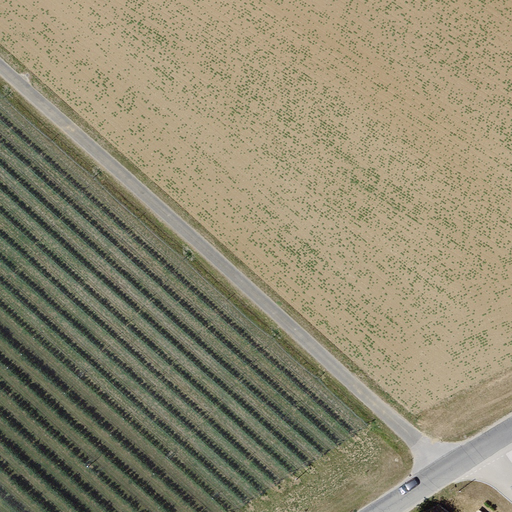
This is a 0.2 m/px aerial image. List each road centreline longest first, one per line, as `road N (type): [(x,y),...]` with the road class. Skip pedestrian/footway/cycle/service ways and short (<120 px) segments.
road 1 (track): [(0,64),(450,468)]
road 2 (unclassified): [(385,511),(511,434)]
